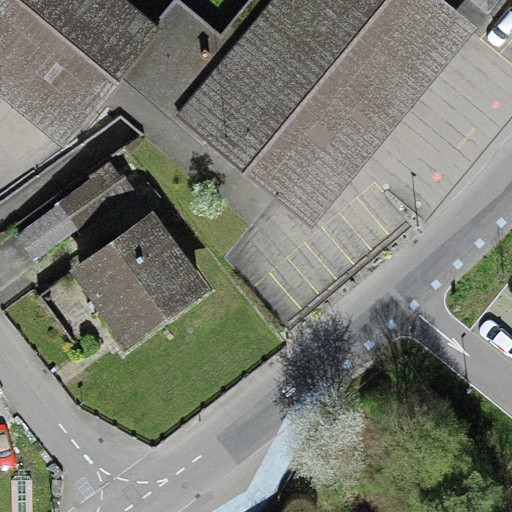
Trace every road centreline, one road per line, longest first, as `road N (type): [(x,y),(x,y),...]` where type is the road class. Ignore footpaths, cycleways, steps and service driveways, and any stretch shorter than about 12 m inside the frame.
road 1 (residential): [(142,511),(301,387),(511,149)]
road 2 (residential): [(114,511),(0,355)]
